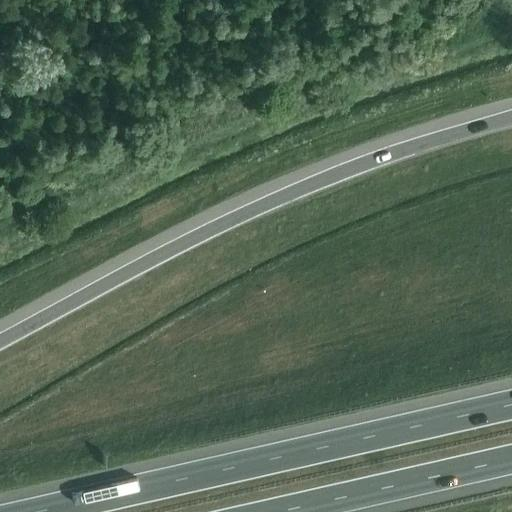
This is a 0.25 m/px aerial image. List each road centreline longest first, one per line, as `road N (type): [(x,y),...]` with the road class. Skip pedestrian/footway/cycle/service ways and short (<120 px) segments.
road 1 (motorway): [(511,117),(282,198),(0,345)]
road 2 (motorway): [(511,403),(30,511)]
road 3 (motorway): [(281,511),(511,459)]
